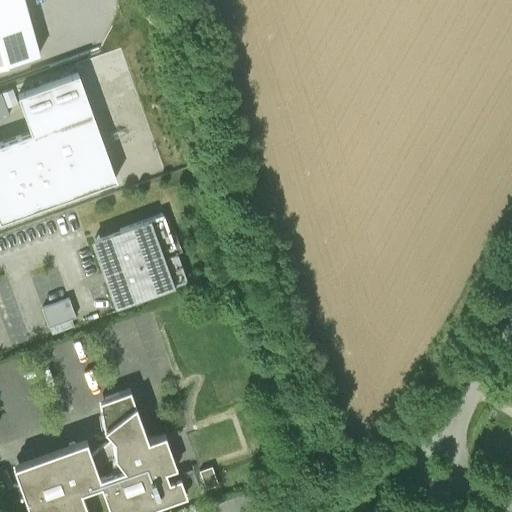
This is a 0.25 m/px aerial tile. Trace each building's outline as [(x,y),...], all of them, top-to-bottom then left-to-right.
[(0,0),(0,68),(40,57),(23,0),(0,0)] [(0,220),(115,181),(78,73),(17,95),(31,132),(0,143),(0,220)] [(119,230),(93,239),(105,273),(107,279),(109,283),(117,307),(172,287),(187,282),(174,247),(163,214),(147,220),(119,230)] [(69,300),(42,310),(48,328),(72,320),(75,318),(69,300)] [(72,320),(48,328),(51,336),(75,328),(72,320)] [(87,442),(13,468),(28,511),(88,511),(82,495),(100,487),(109,511),(143,511),(187,497),(180,478),(169,482),(165,473),(177,468),(165,436),(149,441),(140,420),(138,413),(134,402),(131,392),(112,398),(99,402),(102,414),(103,425),(104,430),(113,440),(93,458),(87,442)] [(218,485),(211,467),(199,471),(206,490),(218,485)]
